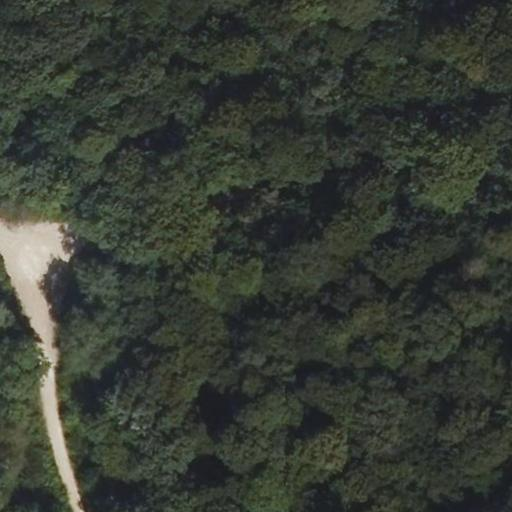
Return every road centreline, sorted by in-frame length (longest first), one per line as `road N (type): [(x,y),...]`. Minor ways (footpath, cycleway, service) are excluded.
road 1 (track): [(511,173),(495,166),(350,169),(30,247)]
road 2 (track): [(78,511),(30,247)]
